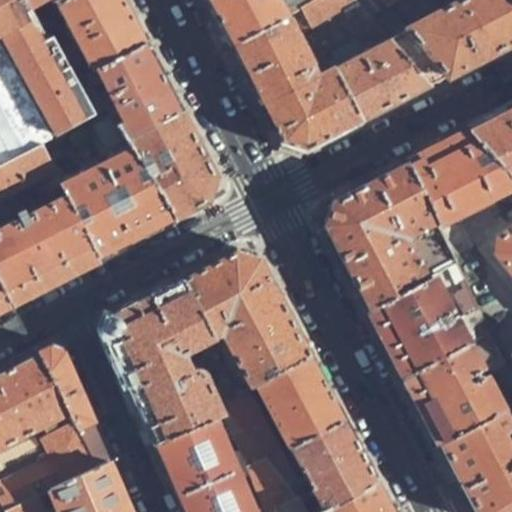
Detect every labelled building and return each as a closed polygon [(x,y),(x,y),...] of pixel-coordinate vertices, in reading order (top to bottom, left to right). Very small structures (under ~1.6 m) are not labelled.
[(36,20),(34,16),(21,0),(0,0),(0,159),(32,143),(37,150),(59,138),(112,112),(91,70),(86,73),(55,40),(36,20)] [(21,0),(34,16),(66,0),(21,0)] [(128,10),(123,0),(66,0),(34,16),(36,20),(57,8),(99,66),(145,42),(128,10)] [(301,6),(309,0),(205,0),(218,23),(230,45),(288,14),(294,10),(301,6)] [(312,27),(357,0),(356,0),(309,0),(301,6),(312,27)] [(378,0),(381,2),(387,8),(396,0),(378,0)] [(511,42),(511,3),(510,0),(457,0),(406,27),(406,30),(394,36),(389,39),(428,86),(430,84),(467,66),(511,42)] [(312,27),(301,6),(294,10),(304,30),(312,27)] [(360,122),(332,67),(314,76),(309,66),(313,63),(288,14),(230,45),(261,105),(281,141),(306,149),(360,122)] [(428,86),(389,39),(365,52),(358,40),(332,53),(334,57),(329,60),(332,67),(360,122),(398,102),(428,86)] [(165,79),(145,42),(99,66),(91,70),(112,112),(124,134),(129,132),(181,110),(165,79)] [(470,131),(511,180),(511,109),(489,121),(470,131)] [(206,157),(181,110),(129,132),(172,215),(207,198),(215,174),(206,157)] [(124,134),(112,112),(59,138),(70,176),(56,184),(60,192),(64,199),(96,255),(127,239),(172,215),(129,132),(124,134)] [(451,216),(511,184),(511,180),(470,131),(437,147),(406,162),(433,218),(447,245),(461,238),(451,216)] [(0,196),(48,171),(37,150),(32,143),(0,159),(0,196)] [(326,225),(369,308),(424,277),(404,234),(433,218),(406,162),(373,179),(332,200),(326,225)] [(60,192),(56,184),(53,179),(33,188),(40,202),(60,192)] [(96,255),(64,199),(0,231),(0,288),(7,301),(51,278),(96,255)] [(180,277),(239,392),(245,389),(254,384),(309,355),(292,322),(262,268),(258,259),(233,250),(180,277)] [(392,353),(404,375),(488,330),(463,278),(459,280),(461,287),(452,292),(463,315),(454,320),(452,315),(436,324),(433,318),(449,310),(430,274),(424,277),(369,308),(392,353)] [(135,400),(152,440),(212,407),(191,362),(184,366),(174,345),(190,338),(221,403),(222,402),(239,392),(180,277),(149,293),(109,314),(105,321),(105,327),(107,335),(135,400)] [(425,413),(439,441),(501,408),(482,373),(465,382),(461,374),(479,364),(490,369),(498,366),(501,371),(507,368),(488,330),(404,375),(425,413)] [(38,352),(87,469),(107,458),(87,413),(61,354),(58,350),(53,346),(49,346),(38,352)] [(0,511),(9,511),(87,469),(38,352),(0,371),(0,511)] [(245,389),(239,392),(222,402),(265,454),(344,420),(327,388),(309,355),(254,384),(272,417),(264,423),(245,389)] [(497,380),(508,403),(511,400),(511,378),(509,373),(497,380)] [(183,511),(256,511),(240,477),(249,473),(266,511),(277,506),(298,495),(265,454),(222,402),(221,403),(212,407),(152,440),(165,470),(183,511)] [(511,511),(511,452),(511,453),(504,433),(509,424),(501,408),(439,441),(476,511),(511,511)] [(344,420),(265,454),(298,495),(312,488),(323,507),(377,481),(358,446),(344,420)] [(87,469),(9,511),(130,511),(129,510),(107,458),(87,469)] [(313,511),(393,511),(377,481),(323,507),(313,511)] [(307,511),(298,495),(277,506),(280,511),(307,511)]
